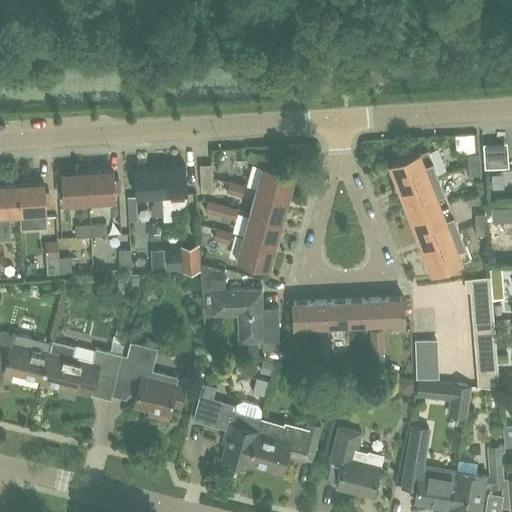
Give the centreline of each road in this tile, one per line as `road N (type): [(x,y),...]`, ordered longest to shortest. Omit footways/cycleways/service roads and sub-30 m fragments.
road 1 (residential): [(0,138),(337,119)]
road 2 (residential): [(379,260),(370,274),(346,278),(318,276),(308,260),(337,119)]
road 3 (residential): [(337,119),(511,108)]
road 4 (residential): [(160,510),(0,474)]
road 5 (residential): [(379,260),(337,119)]
